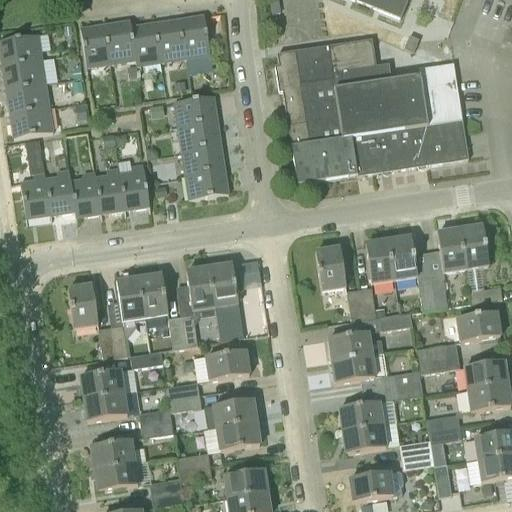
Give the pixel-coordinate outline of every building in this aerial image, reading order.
[(347,0),(400,19),(399,22),(400,22),(409,0),(347,0)] [(179,23),(185,62),(210,59),(204,19),(179,23)] [(155,27),(161,66),(185,62),(179,23),(155,27)] [(136,64),(130,31),(129,25),(105,28),(111,68),(136,64)] [(130,31),(136,64),(137,69),(161,66),(155,27),(130,31)] [(111,68),(105,28),(80,32),(86,72),(111,68)] [(72,38),(71,30),(64,30),(65,39),(72,38)] [(0,44),(0,58),(2,69),(41,63),(38,39),(0,44)] [(404,52),(413,56),(419,43),(409,39),(404,52)] [(388,68),(375,70),(371,44),(276,58),(278,69),(275,70),(279,96),(283,95),(290,146),(297,188),(356,179),(356,180),(382,176),(382,173),(389,172),(390,175),(417,171),(418,171),(417,167),(425,166),(426,170),(467,164),(453,74),(420,79),(390,84),(388,68)] [(41,63),(2,69),(5,94),(45,87),(41,63)] [(5,94),(9,118),(49,112),(45,87),(5,94)] [(177,131),(217,125),(213,101),(173,107),(177,131)] [(49,112),(9,118),(13,142),(53,136),(49,112)] [(181,156),(221,149),(217,125),(177,131),(181,156)] [(185,180),(224,174),(221,149),(181,156),(185,180)] [(149,217),(150,217),(143,169),(130,170),(131,177),(118,178),(124,214),(125,220),(125,214),(148,211),(149,217)] [(124,214),(118,178),(117,172),(105,174),(106,180),(94,182),(100,218),(101,224),(100,218),(124,214)] [(50,219),(74,216),(70,186),(69,186),(67,174),(55,176),(56,181),(44,183),(50,220),(50,226),(51,226),(50,219)] [(228,198),(224,174),(185,180),(188,204),(228,198)] [(76,222),(100,218),(94,182),(93,182),(93,176),(81,178),(82,184),(70,186),(74,216),(76,228),(77,228),(76,222)] [(26,223),(50,220),(44,183),(43,178),(32,179),(33,185),(20,187),(26,229),(27,229),(26,223)] [(482,230),(462,233),(467,273),(488,270),(482,230)] [(443,276),(467,273),(462,233),(436,237),(443,276)] [(410,241),(390,244),(396,283),(417,280),(410,241)] [(372,287),(396,283),(390,244),(365,248),(372,287)] [(346,291),(339,252),(315,256),(321,295),(346,291)] [(215,311),(238,308),(232,268),(209,272),(215,311)] [(215,311),(209,272),(186,275),(192,315),(215,311)] [(138,283),(145,322),(167,319),(161,279),(138,283)] [(442,282),(429,284),(433,314),(446,311),(442,282)] [(138,283),(116,286),(122,326),(145,322),(138,283)] [(433,314),(429,284),(418,286),(422,315),(433,314)] [(98,329),(91,290),(67,293),(73,333),(98,329)] [(502,303),(500,291),(470,295),(472,308),(502,303)] [(373,292),(358,295),(363,324),(378,322),(373,292)] [(363,324),(358,295),(348,296),(353,325),(363,324)] [(411,317),(380,321),(382,335),(413,330),(411,317)] [(499,341),(496,317),(458,322),(462,348),(499,341)] [(181,324),(185,352),(197,350),(192,322),(181,324)] [(185,352),(181,324),(169,325),(173,354),(185,352)] [(250,327),(220,333),(222,346),(253,340),(250,327)] [(110,333),(115,363),(127,361),(123,331),(110,333)] [(103,364),(115,363),(110,333),(98,334),(103,364)] [(328,342),(331,365),(371,359),(382,358),(380,344),(369,346),(368,337),(328,342)] [(418,366),(449,361),(447,349),(416,354),(418,366)] [(249,380),(245,355),(206,362),(210,387),(249,380)] [(160,356),(132,360),(134,373),(162,369),(160,356)] [(331,365),(335,388),(374,382),(371,359),(331,365)] [(418,366),(419,376),(420,379),(451,375),(449,361),(418,366)] [(506,388),(503,366),(465,372),(468,393),(506,388)] [(80,380),(83,404),(123,398),(119,374),(80,380)] [(421,388),(420,379),(419,376),(389,380),(390,392),(421,388)] [(167,405),(199,400),(197,387),(166,392),(167,405)] [(421,388),(390,392),(392,405),(423,400),(421,388)] [(506,388),(468,393),(471,418),(510,411),(506,388)] [(123,398),(83,404),(87,426),(127,420),(123,398)] [(200,410),(199,400),(167,405),(169,415),(200,410)] [(216,432),(256,426),(252,404),(213,410),(216,432)] [(377,407),(338,412),(342,435),(380,430),(377,407)] [(140,430),(170,426),(169,416),(139,420),(140,430)] [(427,437),(460,432),(458,419),(426,424),(427,437)] [(172,439),(170,426),(140,430),(142,443),(172,439)] [(219,455),(259,450),(256,426),(216,432),(219,455)] [(380,430),(342,435),(345,458),(383,453),(380,430)] [(429,447),(429,449),(462,444),(460,432),(427,437),(429,447)] [(511,435),(475,442),(478,465),(511,460),(511,435)] [(130,444),(90,450),(94,475),(134,469),(130,444)] [(399,451),(401,462),(430,458),(429,449),(429,447),(399,451)] [(430,458),(401,462),(403,475),(432,470),(430,458)] [(177,475),(209,470),(207,460),(176,464),(177,475)] [(511,460),(478,465),(481,487),(511,482),(511,460)] [(134,469),(94,475),(97,496),(137,492),(134,469)] [(211,484),(209,470),(177,475),(179,485),(179,488),(211,484)] [(438,502),(451,500),(446,470),(432,472),(438,502)] [(267,498),(263,474),(223,481),(227,504),(267,498)] [(388,476),(349,482),(353,507),(392,501),(388,476)] [(179,488),(179,485),(149,489),(151,500),(180,496),(179,488)] [(180,496),(151,500),(152,511),(156,511),(182,508),(180,496)] [(268,511),(267,498),(227,504),(228,511),(268,511)] [(422,507),(426,511),(431,511),(434,506),(430,501),(425,502),(422,507)]
